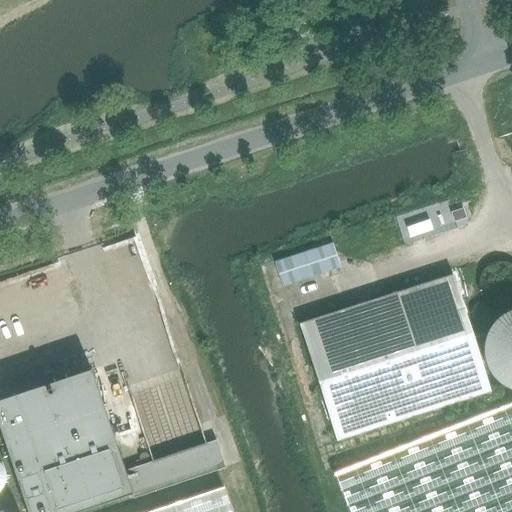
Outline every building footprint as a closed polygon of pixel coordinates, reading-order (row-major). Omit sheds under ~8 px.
[(432,215),(401,228),(406,240),(437,227),(432,215)] [(325,240),(330,268),(346,265),(341,237),(325,240)] [(336,441),(490,391),(453,275),(299,325),(336,441)] [(225,468),(216,440),(124,471),(90,370),(0,400),(0,432),(26,511),(80,511),(131,495),(132,499),(225,468)] [(511,511),(511,404),(334,474),(349,511),(511,511)] [(230,511),(222,488),(151,511),(230,511)]
